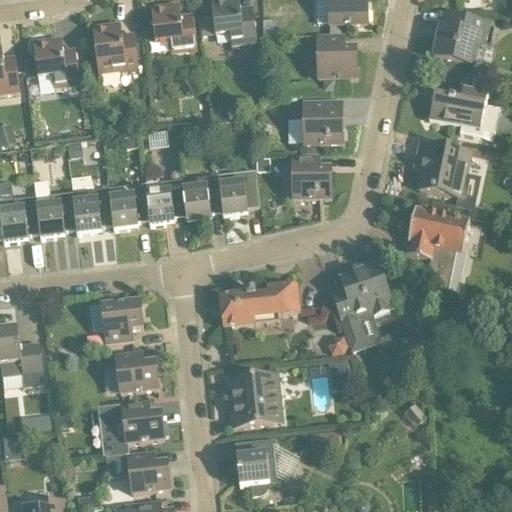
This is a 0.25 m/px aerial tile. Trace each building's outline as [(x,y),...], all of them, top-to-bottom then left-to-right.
[(329,0),(330,30),(368,29),(368,1),(356,1),(356,0),(329,0)] [(255,21),(242,23),(239,1),(211,5),(215,41),(230,39),(232,51),(258,47),(255,22),(255,21)] [(195,29),(182,31),(179,9),(151,12),(156,48),(170,46),(172,58),(198,55),(195,29)] [(489,28),(448,20),(444,19),(434,64),(441,65),(457,68),(462,69),(473,72),(479,47),(485,48),(489,28)] [(136,49),(135,49),(123,50),(121,28),(93,32),(99,79),(139,74),(136,49)] [(318,40),(319,84),(357,84),(357,54),(345,54),(345,40),(318,40)] [(77,64),(65,66),(62,44),(34,47),(38,83),(53,81),(54,93),(80,90),(78,69),(77,64)] [(17,71),(16,72),(4,73),(2,51),(0,51),(0,99),(20,97),(17,71)] [(252,73),(261,73),(260,60),(251,61),(252,73)] [(36,65),(27,66),(29,83),(38,82),(36,65)] [(455,76),(457,68),(441,65),(439,73),(455,76)] [(473,72),(462,69),(461,76),(472,78),(473,72)] [(337,84),(323,85),(324,98),(337,98),(337,84)] [(429,126),(462,133),(460,140),(494,147),(501,114),(486,111),(488,98),(463,92),(461,105),(456,104),(456,103),(450,102),(450,103),(435,100),(429,126)] [(331,106),(304,107),(305,151),(307,151),(319,150),(343,150),(343,120),(331,121),(331,106)] [(235,137),(249,136),(249,128),(235,129),(235,137)] [(11,129),(0,131),(0,151),(16,147),(11,129)] [(126,154),(139,152),(138,141),(125,142),(126,154)] [(84,162),(83,149),(70,150),(71,163),(84,162)] [(465,182),(470,159),(421,149),(418,163),(426,165),(422,180),(420,182),(419,188),(420,190),(419,195),(453,203),(458,180),(465,182)] [(319,150),(307,151),(307,161),(319,161),(319,150)] [(293,161),(294,205),(332,204),(332,175),(320,175),(319,161),(307,161),(293,161)] [(271,163),(258,163),(258,176),(271,176),(271,163)] [(224,223),(239,221),(248,220),(248,214),(260,213),(255,176),(219,180),(224,217),(223,218),(224,223)] [(224,217),(219,180),(196,183),(197,187),(183,189),(184,193),(187,222),(186,222),(187,227),(212,224),(211,219),(223,218),(224,217)] [(150,231),(166,230),(175,229),(174,223),(186,222),(187,222),(184,193),(183,189),(182,185),(160,187),(159,182),(145,184),(146,189),(151,226),(150,226),(150,231)] [(77,240),(93,238),(102,237),(101,232),(113,231),(114,231),(109,193),(87,196),(86,189),(72,191),(73,198),(77,235),(77,240)] [(138,228),(150,226),(151,226),(146,189),(123,192),(123,190),(109,192),(109,193),(114,231),(113,231),(114,236),(139,233),(138,228)] [(41,245),(56,243),(66,242),(65,237),(77,235),(73,198),(36,202),(41,239),(40,239),(40,240),(41,245)] [(36,202),(0,206),(0,207),(1,215),(4,244),(4,249),(29,246),(28,241),(40,240),(40,239),(41,239),(36,202)] [(449,298),(457,256),(463,258),(470,226),(415,215),(406,260),(432,265),(429,280),(449,298)] [(390,315),(387,306),(390,304),(376,265),(363,270),(366,277),(341,286),(345,297),(332,300),(342,328),(352,358),(383,347),(374,320),(390,315)] [(223,333),(280,327),(277,321),(300,318),(297,289),(267,292),(268,299),(256,301),(255,293),(236,295),(237,299),(220,301),(223,333)] [(140,306),(102,310),(90,312),(93,335),(96,338),(105,336),(107,351),(133,347),(132,335),(143,333),(140,306)] [(2,383),(44,379),(41,349),(20,351),(18,332),(0,334),(0,366),(0,369),(2,383)] [(345,342),(333,341),(327,350),(333,360),(343,360),(349,351),(345,342)] [(142,356),(116,360),(121,400),(159,395),(156,368),(144,369),(142,356)] [(332,368),(332,375),(337,378),(351,377),(350,366),(332,368)] [(230,385),(229,385),(234,433),(282,428),(277,381),(230,385)] [(148,407),(122,410),(127,450),(165,445),(162,418),(150,419),(148,407)] [(38,435),(35,408),(18,410),(21,437),(38,435)] [(59,421),(61,434),(74,432),(72,419),(59,421)] [(331,437),(309,440),(311,451),(333,449),(331,437)] [(280,488),(278,471),(282,457),(276,455),(275,445),(236,449),(240,492),(251,491),(252,503),(260,502),(263,501),(265,500),(266,499),(267,498),(269,495),(270,493),(270,492),(270,490),(270,489),(280,488)] [(109,483),(130,481),(133,500),(171,495),(167,468),(156,469),(154,456),(106,462),(109,483)] [(73,466),(62,468),(64,485),(75,483),(73,466)] [(79,511),(101,511),(100,500),(78,503),(79,511)]
